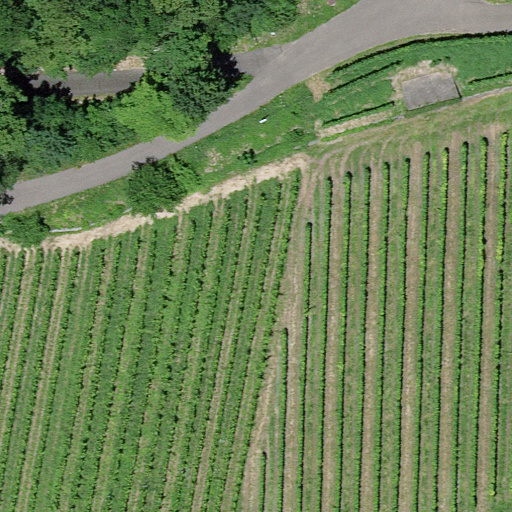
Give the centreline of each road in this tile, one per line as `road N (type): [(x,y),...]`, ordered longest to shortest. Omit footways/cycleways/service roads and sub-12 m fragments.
road 1 (track): [(0,196),(66,197),(382,27)]
road 2 (residential): [(382,27),(225,68),(0,82)]
road 3 (track): [(511,14),(382,27)]
